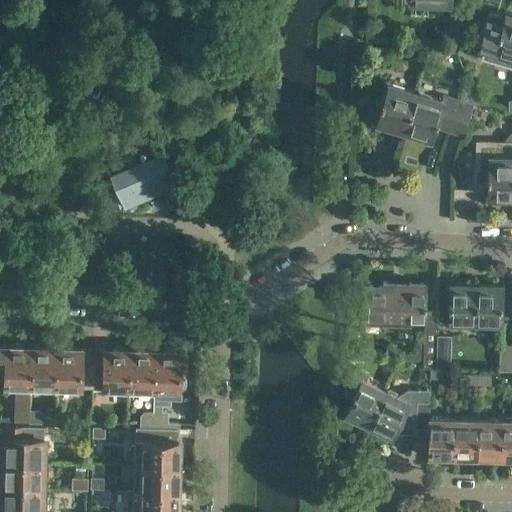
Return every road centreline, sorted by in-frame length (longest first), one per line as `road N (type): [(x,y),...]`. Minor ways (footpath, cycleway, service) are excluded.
road 1 (unclassified): [(223,311),(0,306)]
road 2 (unclassified): [(215,511),(223,311)]
road 3 (residential): [(511,495),(334,491)]
road 4 (residential): [(345,239),(511,244)]
road 5 (unclassified): [(345,239),(223,311)]
